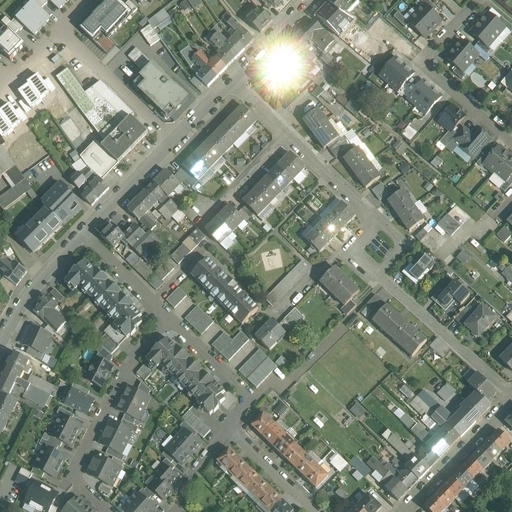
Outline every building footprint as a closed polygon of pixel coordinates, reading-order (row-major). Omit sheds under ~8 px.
[(39,0),(33,0),(32,1),(33,3),(41,10),(45,5),(39,0)] [(67,2),(64,0),(47,0),(49,1),(59,11),(67,2)] [(118,0),(106,0),(80,29),(107,55),(116,45),(109,39),(137,9),(129,1),(124,5),(118,0)] [(200,0),(187,0),(194,9),(203,3),(200,0)] [(264,0),(262,2),(266,6),(269,3),(274,8),(276,7),(278,8),(281,5),(280,2),(282,0),(264,0)] [(332,0),(329,4),(341,16),(344,12),(347,15),(359,3),(356,0),(355,0),(332,0)] [(437,9),(427,0),(420,0),(420,1),(424,5),(425,5),(433,13),(437,9)] [(186,1),(180,5),(184,11),(190,7),(186,1)] [(41,10),(33,3),(25,11),(42,28),(51,19),(41,10)] [(433,13),(425,5),(424,5),(416,14),(433,30),(441,22),(433,13)] [(272,22),(259,9),(247,21),(260,34),(272,22)] [(164,10),(155,17),(161,25),(170,18),(164,10)] [(42,28),(25,11),(17,20),(24,27),(34,36),(42,28)] [(394,27),(377,12),(367,24),(375,31),(380,25),(390,33),(394,27)] [(408,22),(398,13),(394,17),(405,28),(409,24),(408,23),(408,22)] [(232,20),(228,14),(222,19),(228,25),(232,20)] [(433,30),(416,14),(408,22),(408,23),(409,24),(425,39),(433,30)] [(497,22),(488,14),(479,23),(496,38),(505,28),(497,22)] [(11,23),(6,17),(2,22),(9,29),(15,34),(19,30),(11,23)] [(511,31),(511,26),(501,17),(497,22),(505,28),(511,33),(511,31)] [(17,20),(16,19),(11,23),(19,30),(20,31),(24,27),(17,20)] [(254,41),(232,20),(228,25),(236,32),(240,33),(233,39),(245,50),(254,41)] [(329,36),(313,21),(300,33),(312,45),(313,44),(311,43),(313,41),(319,47),(317,49),(325,56),(325,55),(323,54),(324,54),(334,42),(329,36)] [(496,38),(479,23),(471,33),(480,41),(488,48),(496,38)] [(150,25),(140,32),(144,37),(153,30),(150,25)] [(402,34),(394,27),(390,33),(398,39),(402,34)] [(215,28),(210,33),(214,39),(219,35),(220,33),(215,28)] [(9,29),(0,38),(0,50),(11,61),(17,54),(17,53),(25,44),(15,34),(9,29)] [(385,57),(351,29),(342,40),(347,45),(375,68),(385,57)] [(153,30),(144,37),(147,42),(157,35),(153,30)] [(342,40),(332,32),(329,36),(334,42),(339,44),(340,43),(342,40)] [(300,33),(291,43),(303,54),(306,51),(311,46),(312,45),(300,33)] [(157,35),(147,42),(151,47),(160,40),(157,35)] [(245,50),(233,39),(227,46),(225,44),(226,43),(219,35),(214,39),(235,60),(245,50)] [(235,60),(214,39),(210,43),(218,51),(220,50),(221,51),(215,58),(226,69),(235,60)] [(472,50),(462,41),(454,50),(470,64),(478,55),(472,50)] [(488,48),(480,41),(476,46),(487,55),(491,50),(488,48)] [(303,54),(291,43),(281,53),(283,55),(293,64),(299,58),(303,54)] [(311,46),(306,51),(311,55),(316,51),(311,46)] [(487,55),(476,46),(472,50),(478,55),(486,62),(490,57),(487,55)] [(206,67),(196,57),(194,55),(189,47),(180,53),(191,69),(195,65),(199,69),(198,70),(201,72),(196,76),(208,88),(217,78),(206,67)] [(141,52),(136,48),(128,57),(132,61),(141,52)] [(470,64),(454,50),(446,59),(457,68),(462,73),(470,64)] [(311,55),(306,51),(303,54),(313,64),(317,60),(311,55)] [(145,57),(141,52),(132,61),(136,65),(145,57)] [(215,58),(209,64),(207,62),(208,61),(200,52),(196,57),(206,67),(217,78),(226,69),(215,58)] [(313,64),(303,54),(299,58),(303,61),(298,66),(305,72),(306,71),(314,78),(319,72),(315,68),(317,67),(316,66),(313,64)] [(331,60),(324,54),(323,54),(325,55),(325,56),(321,60),(327,65),(331,60)] [(283,55),(276,62),(274,60),(268,66),(281,79),(288,72),(290,74),(296,67),(293,64),(283,55)] [(149,61),(145,57),(136,65),(141,69),(149,61)] [(417,84),(385,57),(375,68),(407,95),(417,84)] [(149,61),(141,69),(145,74),(153,65),(149,61)] [(176,89),(164,77),(165,76),(153,65),(141,78),(147,83),(140,91),(145,96),(147,95),(152,100),(151,101),(163,113),(171,106),(176,112),(188,99),(177,88),(176,89)] [(268,66),(256,79),(269,92),(281,79),(268,66)] [(462,73),(457,68),(453,73),(462,80),(466,76),(462,73)] [(67,70),(56,78),(78,107),(89,99),(85,93),(67,70)] [(511,70),(501,84),(507,89),(508,88),(508,87),(511,83),(511,70)] [(327,86),(320,81),(317,85),(324,90),(327,86)] [(109,90),(101,82),(85,93),(89,99),(78,107),(106,144),(131,118),(134,115),(116,97),(117,96),(114,94),(111,92),(109,89),(109,90)] [(437,100),(417,84),(407,95),(427,112),(437,100)] [(324,91),(319,87),(311,94),(316,99),(324,91)] [(377,91),(373,87),(368,92),(365,91),(361,95),(363,99),(365,102),(369,103),(369,102),(373,98),(372,96),(377,91)] [(289,98),(282,105),(288,110),(294,103),(289,98)] [(352,99),(345,107),(355,116),(362,108),(352,99)] [(257,121),(242,107),(230,119),(243,131),(249,125),(251,127),(257,121)] [(452,107),(439,122),(450,131),(451,133),(453,131),(465,117),(452,107)] [(318,110),(303,121),(311,132),(326,121),(326,120),(325,121),(321,115),(318,110)] [(106,144),(102,148),(118,164),(148,134),(131,118),(106,144)] [(243,131),(230,119),(218,131),(231,144),(238,137),(240,139),(245,133),(243,131)] [(326,121),(311,132),(324,149),(342,136),(332,122),(328,124),(326,121)] [(410,141),(418,134),(411,127),(403,134),(410,141)] [(472,136),(463,128),(457,135),(452,140),(461,148),(472,136)] [(461,148),(473,159),(490,140),(478,129),(472,136),(461,148)] [(218,131),(207,143),(219,156),(225,150),(227,151),(233,145),(231,144),(218,131)] [(450,131),(439,143),(445,149),(452,140),(457,135),(453,131),(451,133),(450,131)] [(342,139),(328,148),(332,154),(341,147),(345,144),(342,139)] [(393,149),(403,155),(407,147),(398,141),(393,149)] [(102,148),(95,142),(80,157),(88,169),(94,174),(94,175),(101,182),(118,164),(102,148)] [(219,156),(207,143),(195,155),(208,168),(214,162),(216,163),(221,157),(219,156)] [(0,177),(15,167),(0,145),(0,177)] [(375,159),(364,145),(358,149),(369,163),(375,159)] [(341,147),(332,154),(336,159),(344,152),(341,147)] [(491,157),(484,164),(485,165),(489,168),(488,170),(494,175),(509,157),(505,153),(505,151),(502,148),(499,148),(491,157)] [(358,149),(344,159),(355,174),(369,164),(358,149)] [(486,153),(477,164),(482,168),(485,165),(484,164),(491,157),(486,153)] [(306,169),(291,154),(279,166),(294,181),(306,169)] [(208,168),(195,155),(183,168),(190,175),(196,180),(202,174),(204,175),(209,170),(208,168)] [(511,159),(509,157),(494,175),(500,180),(501,179),(505,183),(506,183),(511,175),(511,159)] [(369,164),(355,174),(366,189),(380,179),(369,164)] [(294,181),(279,166),(267,179),(282,193),(294,181)] [(190,175),(183,168),(178,173),(186,180),(190,175)] [(82,176),(81,176),(87,182),(94,175),(94,174),(88,169),(82,176)] [(173,178),(166,171),(154,183),(168,198),(174,192),(173,190),(179,183),(173,178)] [(78,173),(71,181),(79,189),(82,186),(87,191),(82,196),(92,206),(101,198),(86,183),(87,182),(81,176),(82,176),(78,173)] [(186,180),(178,173),(173,178),(179,183),(181,185),(186,180)] [(87,182),(86,183),(101,198),(109,189),(101,182),(94,175),(87,182)] [(511,175),(506,183),(505,183),(500,189),(505,193),(511,184),(511,175)] [(25,179),(0,197),(0,206),(3,210),(32,189),(25,179)] [(282,193),(267,179),(255,191),(270,205),(282,193)] [(168,198),(154,183),(146,192),(157,203),(159,201),(161,204),(162,204),(168,198)] [(61,184),(48,197),(51,199),(44,206),(47,209),(62,225),(70,217),(71,219),(81,209),(74,202),(75,200),(67,193),(68,191),(61,184)] [(381,184),(372,191),(376,196),(385,190),(381,184)] [(385,190),(376,196),(380,201),(388,195),(385,190)] [(270,205),(255,191),(243,203),(247,206),(255,214),(258,218),(270,205)] [(402,191),(387,202),(398,217),(413,206),(402,191)] [(146,192),(145,192),(138,200),(149,211),(159,221),(163,217),(156,210),(160,206),(157,203),(146,192)] [(168,198),(162,204),(168,210),(173,204),(168,198)] [(138,200),(128,210),(139,221),(142,224),(148,218),(145,215),(149,211),(138,200)] [(168,210),(162,204),(161,204),(160,206),(156,210),(163,217),(167,221),(172,216),(167,210),(168,210)] [(168,210),(167,210),(172,216),(179,209),(173,204),(168,210)] [(355,217),(341,204),(333,213),(346,226),(355,217)] [(255,214),(247,206),(242,211),(250,219),(255,214)] [(424,221),(413,206),(398,217),(409,232),(424,221)] [(238,215),(230,207),(218,219),(233,234),(245,222),(245,221),(238,215)] [(47,209),(34,222),(28,217),(22,223),(28,228),(17,239),(33,254),(62,225),(47,209)] [(250,219),(242,211),(238,215),(245,221),(245,222),(246,223),(250,219)] [(346,226),(333,213),(324,222),(338,235),(346,226)] [(461,227),(447,215),(438,225),(451,237),(461,227)] [(156,226),(148,218),(142,224),(149,231),(150,232),(151,232),(156,226)] [(218,219),(206,232),(221,246),(233,234),(218,219)] [(338,235),(324,222),(315,231),(329,244),(338,235)] [(124,236),(112,225),(101,237),(114,250),(121,242),(126,247),(128,245),(129,244),(124,239),(125,238),(124,236)] [(145,235),(135,225),(124,236),(125,238),(124,239),(129,244),(128,245),(146,262),(154,254),(164,245),(151,232),(150,232),(149,231),(145,235)] [(511,235),(511,234),(504,228),(500,232),(508,239),(511,235)] [(206,238),(198,229),(189,238),(197,246),(206,238)] [(423,230),(415,237),(420,242),(428,235),(423,230)] [(329,244),(315,231),(305,240),(319,254),(329,244)] [(508,239),(500,232),(497,236),(504,243),(508,239)] [(10,246),(3,233),(0,234),(0,241),(5,250),(10,246)] [(189,238),(182,244),(183,245),(191,253),(197,246),(189,238)] [(191,253),(183,245),(179,249),(187,257),(191,253)] [(486,251),(480,245),(476,250),(483,255),(486,251)] [(187,257),(179,249),(175,253),(182,261),(187,257)] [(182,261),(175,253),(171,257),(178,265),(182,261)] [(133,254),(126,261),(133,268),(140,261),(133,254)] [(415,268),(409,274),(410,275),(417,282),(428,270),(430,271),(436,265),(426,256),(415,268)] [(27,272),(14,262),(12,265),(2,258),(0,261),(0,268),(6,273),(3,276),(17,286),(27,272)] [(207,259),(191,276),(199,283),(201,281),(206,286),(204,288),(211,295),(213,293),(218,298),(216,300),(217,301),(233,284),(229,279),(228,280),(222,274),(223,273),(219,269),(218,270),(207,259)] [(156,276),(140,260),(140,261),(133,268),(149,283),(156,276)] [(86,261),(77,271),(75,270),(69,276),(70,277),(65,283),(69,287),(71,286),(76,291),(79,287),(95,270),(86,261)] [(175,269),(167,261),(163,265),(170,273),(175,269)] [(310,269),(302,261),(298,266),(306,273),(310,269)] [(411,264),(402,273),(407,278),(410,275),(409,274),(415,268),(411,264)] [(170,273),(163,265),(159,269),(166,277),(170,273)] [(306,273),(298,266),(294,270),(301,278),(306,273)] [(335,268),(320,283),(333,295),(347,280),(335,268)] [(95,269),(95,270),(79,287),(91,299),(108,282),(109,281),(104,276),(103,277),(95,269)] [(166,277),(159,269),(155,273),(160,279),(162,281),(166,277)] [(301,278),(294,270),(290,274),(297,282),(301,278)] [(297,282),(290,274),(286,278),(293,286),(297,282)] [(156,276),(149,283),(153,287),(160,279),(156,275),(156,276)] [(286,278),(281,283),(289,290),(293,286),(286,278)] [(160,279),(153,287),(157,291),(164,283),(162,281),(160,279)] [(347,280),(333,295),(345,307),(351,301),(359,292),(347,280)] [(108,282),(91,299),(104,311),(121,294),(122,293),(117,288),(116,289),(108,282)] [(464,291),(454,282),(444,294),(438,300),(438,301),(446,308),(457,296),(459,298),(464,291)] [(289,290),(281,283),(277,287),(285,295),(289,290)] [(238,288),(233,284),(217,301),(219,299),(224,304),(222,306),(230,313),(232,311),(236,316),(235,318),(242,326),(258,309),(248,299),(248,298),(244,294),(243,294),(237,289),(238,288)] [(285,295),(277,287),(273,291),(280,299),(285,295)] [(187,296),(179,288),(174,293),(183,301),(187,296)] [(64,298),(55,290),(51,294),(60,302),(64,298)] [(444,294),(439,290),(431,299),(436,304),(438,301),(438,300),(444,294)] [(280,299),(273,291),(269,296),(276,303),(280,299)] [(183,301),(174,293),(170,297),(179,305),(183,301)] [(121,294),(104,311),(117,324),(133,307),(135,306),(129,301),(128,301),(121,294)] [(44,295),(38,301),(40,304),(33,311),(44,321),(54,311),(58,307),(44,295)] [(276,303),(269,296),(265,300),(272,308),(276,303)] [(376,296),(367,305),(377,313),(378,312),(379,312),(386,304),(376,296)] [(179,305),(170,297),(166,301),(174,309),(179,305)] [(351,301),(345,307),(341,310),(347,316),(356,307),(351,301)] [(403,320),(387,306),(372,322),(388,336),(403,320)] [(133,307),(117,324),(114,326),(127,339),(130,335),(131,336),(136,332),(135,331),(142,323),(138,319),(142,316),(133,307)] [(205,315),(197,307),(193,311),(201,319),(205,315)] [(293,329),(305,318),(296,308),(284,320),(293,329)] [(475,316),(466,308),(462,312),(467,316),(471,320),(475,316)] [(471,320),(465,326),(466,326),(475,335),(481,329),(484,332),(495,319),(482,308),(475,316),(471,320)] [(67,323),(54,311),(44,321),(57,334),(67,323)] [(201,319),(193,311),(189,315),(197,323),(201,319)] [(462,312),(454,321),(459,325),(467,316),(462,312)] [(197,323),(189,315),(185,319),(193,328),(197,323)] [(214,323),(205,315),(201,319),(210,327),(214,323)] [(467,316),(459,325),(463,329),(466,326),(465,326),(471,320),(467,316)] [(210,327),(201,319),(197,323),(205,331),(210,327)] [(292,329),(284,320),(279,325),(287,333),(292,329)] [(403,320),(388,336),(412,358),(427,342),(403,320)] [(272,321),(256,337),(270,351),(286,335),(272,321)] [(205,331),(197,323),(193,328),(201,336),(205,331)] [(119,347),(127,339),(114,326),(112,324),(104,333),(106,335),(111,339),(115,343),(119,347)] [(51,336),(32,328),(24,345),(42,354),(46,347),(49,346),(50,343),(49,340),(51,336)] [(233,341),(224,333),(220,338),(228,346),(229,345),(233,341)] [(249,341),(241,333),(237,337),(245,345),(249,341)] [(106,335),(98,343),(101,346),(102,347),(111,339),(106,335)] [(245,345),(237,337),(233,341),(241,349),(245,345)] [(228,346),(220,338),(216,342),(224,350),(225,350),(228,346)] [(111,339),(102,347),(107,351),(115,343),(111,339)] [(158,348),(157,347),(151,354),(152,355),(146,360),(151,365),(152,364),(157,368),(161,365),(160,364),(176,348),(176,347),(167,339),(158,348)] [(450,351),(437,339),(430,347),(443,359),(450,351)] [(241,349),(233,341),(229,345),(237,353),(241,349)] [(224,350),(216,342),(212,346),(220,354),(224,350)] [(115,343),(107,351),(111,355),(119,347),(115,343)] [(237,353),(229,345),(228,346),(225,350),(233,358),(237,353)] [(102,347),(101,346),(96,351),(99,354),(96,358),(109,365),(113,357),(111,355),(107,351),(102,347)] [(176,348),(160,364),(161,365),(173,377),(190,359),(190,360),(191,359),(186,354),(185,354),(177,347),(176,347),(176,348)] [(511,348),(507,354),(507,353),(506,354),(508,356),(502,361),(501,360),(500,360),(511,371),(511,348)] [(233,358),(225,350),(224,350),(220,354),(229,362),(233,358)] [(268,358),(259,350),(255,355),(264,363),(268,358)] [(29,362),(13,354),(4,373),(20,381),(24,373),(28,375),(31,369),(27,367),(29,362)] [(264,363),(255,355),(251,359),(259,367),(264,363)] [(109,365),(96,358),(85,380),(101,388),(112,367),(109,365)] [(281,358),(276,363),(285,372),(290,367),(281,358)] [(190,359),(173,377),(186,389),(202,372),(203,372),(204,371),(198,366),(197,367),(190,360),(190,359)] [(259,367),(251,359),(247,363),(255,371),(259,367)] [(255,371),(247,363),(243,367),(251,375),(255,371)] [(153,373),(144,365),(140,370),(149,377),(153,373)] [(251,375),(243,367),(239,372),(247,380),(251,375)] [(149,377),(140,370),(137,374),(145,381),(149,377)] [(202,372),(186,389),(198,401),(216,383),(211,378),(210,379),(203,372),(202,372)] [(20,381),(4,373),(0,380),(0,392),(1,393),(9,397),(11,394),(18,397),(21,390),(27,392),(25,396),(45,406),(50,396),(31,387),(31,386),(27,384),(20,381)] [(496,393),(478,374),(468,384),(476,392),(487,402),(496,393)] [(54,387),(31,376),(27,384),(31,386),(31,387),(50,396),(54,387)] [(151,391),(141,383),(137,392),(148,397),(151,391)] [(216,383),(198,401),(197,402),(210,415),(213,411),(214,412),(219,408),(218,407),(225,399),(221,396),(225,392),(216,383)] [(448,384),(437,395),(445,402),(456,392),(448,384)] [(137,392),(128,387),(123,399),(144,410),(150,398),(148,397),(137,392)] [(94,402),(73,391),(66,405),(87,415),(94,402)] [(442,409),(423,391),(418,397),(436,414),(442,409)] [(476,392),(466,402),(475,411),(481,417),(491,407),(487,402),(476,392)] [(0,394),(0,417),(8,421),(18,402),(9,397),(1,393),(0,394)] [(436,414),(418,397),(410,405),(423,418),(426,414),(431,419),(436,414)] [(144,410),(123,399),(117,411),(125,415),(136,420),(138,421),(144,410)] [(454,432),(475,411),(466,402),(461,408),(463,410),(452,421),(447,426),(454,432)] [(357,405),(351,411),(357,416),(362,411),(357,405)] [(74,416),(60,408),(57,414),(60,416),(61,415),(72,421),(74,416)] [(448,415),(442,409),(436,414),(447,426),(452,421),(447,416),(448,415)] [(189,411),(182,419),(186,423),(193,415),(189,411)] [(475,411),(454,432),(460,438),(481,417),(475,411)] [(257,413),(249,421),(254,425),(261,417),(257,413)] [(275,425),(264,414),(261,417),(254,425),(252,427),(262,437),(275,425)] [(447,426),(436,414),(431,419),(440,427),(444,429),(437,436),(450,449),(460,438),(454,432),(447,426)] [(72,421),(61,415),(60,416),(55,426),(77,437),(82,426),(72,421)] [(136,420),(125,415),(123,420),(133,426),(136,420)] [(193,415),(186,423),(190,427),(198,419),(193,415)] [(416,426),(405,415),(400,421),(407,428),(411,432),(416,426)] [(350,417),(343,425),(347,428),(354,420),(350,417)] [(202,423),(198,419),(190,427),(194,431),(202,423)] [(133,426),(123,420),(120,425),(133,432),(136,434),(139,428),(133,426)] [(120,425),(111,421),(105,433),(127,444),(133,432),(120,425)] [(186,423),(184,422),(180,427),(184,430),(194,438),(198,434),(194,431),(190,427),(186,423)] [(202,423),(194,431),(198,434),(199,435),(206,427),(202,423)] [(275,425),(262,437),(273,447),(285,435),(275,425)] [(77,437),(55,426),(50,436),(63,443),(71,447),(77,437)] [(437,436),(432,441),(417,426),(416,426),(411,432),(426,447),(439,460),(450,449),(437,436)] [(206,427),(199,435),(203,439),(211,431),(206,427)] [(194,438),(184,430),(175,440),(191,455),(201,445),(194,438)] [(510,443),(498,431),(489,441),(501,453),(510,443)] [(127,444),(105,433),(100,444),(109,449),(121,455),(127,444)] [(285,435),(273,447),(284,458),(296,445),(285,435)] [(63,443),(50,436),(47,442),(58,447),(60,448),(63,443)] [(397,440),(393,436),(387,442),(407,461),(410,458),(413,461),(405,468),(418,481),(429,470),(404,447),(397,440)] [(408,443),(401,436),(397,440),(404,447),(408,443)] [(47,442),(42,439),(39,445),(44,447),(45,447),(55,453),(58,447),(47,442)] [(191,455),(175,440),(166,451),(175,459),(182,466),(191,455)] [(489,441),(480,450),(492,462),(501,453),(489,441)] [(425,449),(422,446),(418,451),(409,442),(408,443),(404,447),(429,470),(439,460),(426,447),(425,449)] [(296,445),(284,458),(294,468),(306,456),(296,445)] [(55,453),(45,447),(44,447),(39,458),(61,468),(66,458),(55,453)] [(121,455),(109,449),(106,454),(113,458),(122,462),(125,457),(121,455)] [(229,449),(217,462),(228,472),(240,460),(229,449)] [(492,462),(480,450),(470,460),(483,472),(492,462)] [(175,459),(166,451),(162,456),(166,460),(171,464),(175,459)] [(306,456),(294,468),(305,478),(317,466),(306,456)] [(338,456),(330,464),(338,471),(345,464),(338,456)] [(363,465),(355,457),(349,463),(357,471),(363,465)] [(61,468),(39,458),(34,468),(45,473),(55,479),(61,468)] [(111,463),(99,458),(95,459),(92,466),(117,478),(121,469),(111,463)] [(122,462),(113,458),(111,463),(121,469),(124,463),(122,462)] [(384,469),(373,458),(368,464),(379,475),(384,469)] [(171,464),(166,460),(162,464),(163,465),(171,472),(175,468),(171,464)] [(251,470),(240,460),(228,472),(239,483),(251,470)] [(483,472),(470,460),(461,469),(473,481),(483,472)] [(371,471),(364,464),(363,465),(357,471),(364,479),(371,471)] [(389,464),(385,469),(390,474),(393,470),(390,468),(392,466),(389,464)] [(171,472),(163,465),(154,475),(157,478),(158,478),(169,488),(170,488),(178,478),(171,472)] [(117,478),(92,466),(89,472),(90,476),(112,487),(117,478)] [(317,466),(305,478),(316,489),(328,476),(317,466)] [(45,473),(34,468),(31,473),(42,479),(45,473)] [(390,474),(385,469),(384,469),(379,475),(383,479),(381,482),(386,486),(384,488),(398,502),(408,492),(390,474)] [(406,469),(399,476),(393,470),(390,474),(408,492),(418,481),(406,469)] [(473,481),(461,469),(452,479),(464,490),(473,481)] [(261,481),(251,470),(239,483),(249,493),(261,481)] [(169,488),(158,478),(157,478),(149,487),(157,495),(164,501),(173,491),(170,488),(169,488)] [(464,490),(452,479),(443,488),(455,500),(464,490)] [(272,491),(261,481),(249,493),(260,503),(272,491)] [(36,483),(25,502),(25,503),(30,506),(30,507),(36,510),(47,489),(36,483)] [(112,490),(101,485),(98,490),(109,495),(112,490)] [(157,495),(149,487),(148,486),(144,491),(151,497),(153,499),(157,495)] [(443,488),(433,497),(446,509),(455,500),(443,488)] [(47,489),(36,510),(39,511),(49,511),(58,495),(47,489)] [(144,491),(142,489),(138,494),(147,502),(151,497),(144,491)] [(348,497),(340,489),(335,494),(344,502),(348,497)] [(272,491),(260,503),(260,504),(256,508),(260,511),(272,511),(283,501),(272,491)] [(138,494),(137,493),(131,500),(143,511),(155,511),(155,509),(147,502),(138,494)] [(369,496),(359,507),(364,511),(377,511),(381,508),(369,496)] [(433,497),(424,507),(428,511),(442,511),(446,509),(433,497)] [(63,511),(70,505),(63,498),(57,509),(60,511),(63,511)] [(63,511),(80,511),(86,506),(77,498),(70,505),(63,511)] [(143,511),(131,500),(124,508),(128,511),(143,511)] [(283,501),(272,511),(293,511),(283,501)] [(353,511),(359,507),(353,501),(343,511),(353,511)]
